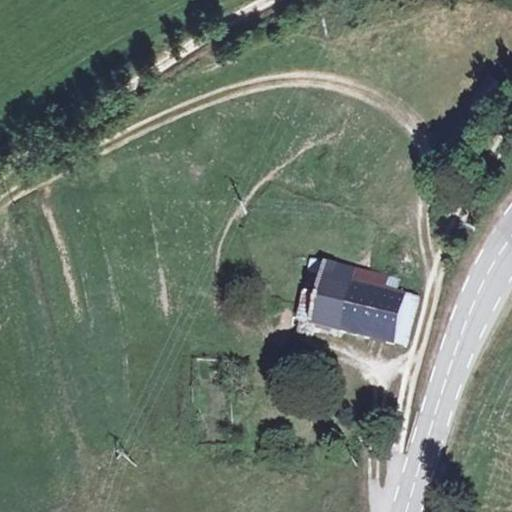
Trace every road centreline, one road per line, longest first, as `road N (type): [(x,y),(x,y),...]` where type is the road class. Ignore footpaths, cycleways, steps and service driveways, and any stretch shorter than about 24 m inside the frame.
road 1 (track): [(435,287),(426,267),(426,155),(393,115),(338,86),(235,91),(170,114),(0,205)]
road 2 (track): [(511,135),(479,180),(438,275),(397,445),(396,511)]
road 3 (track): [(275,0),(0,175)]
road 4 (secondary): [(511,238),(465,325),(407,511)]
